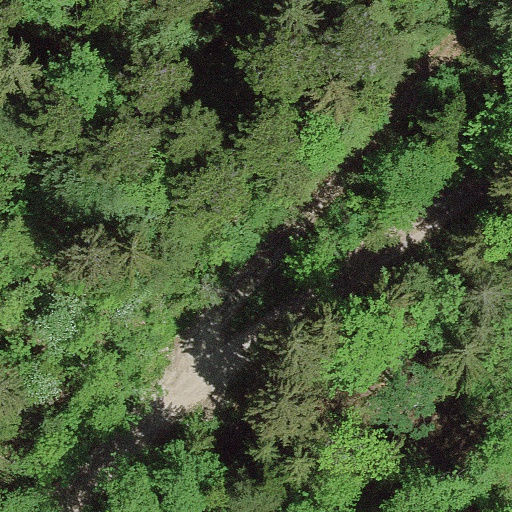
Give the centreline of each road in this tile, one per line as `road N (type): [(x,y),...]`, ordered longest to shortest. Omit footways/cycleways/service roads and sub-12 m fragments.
road 1 (track): [(502,0),(136,421)]
road 2 (track): [(136,421),(511,181)]
road 3 (track): [(136,421),(51,511)]
